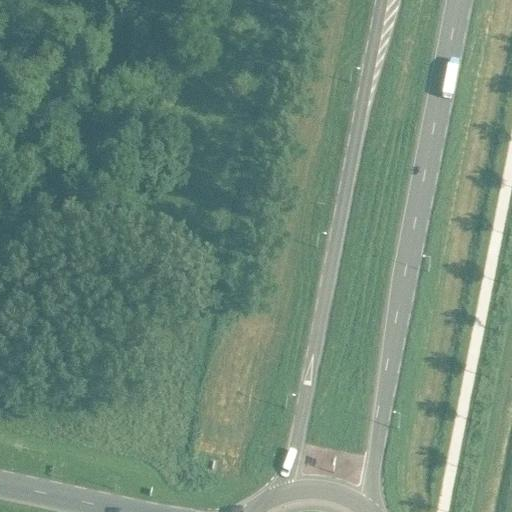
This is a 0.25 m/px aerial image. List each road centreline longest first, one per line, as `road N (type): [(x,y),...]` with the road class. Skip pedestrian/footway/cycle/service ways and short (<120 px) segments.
road 1 (primary): [(365,510),(464,0)]
road 2 (primary): [(384,0),(288,494)]
road 3 (secondary): [(145,511),(0,482)]
